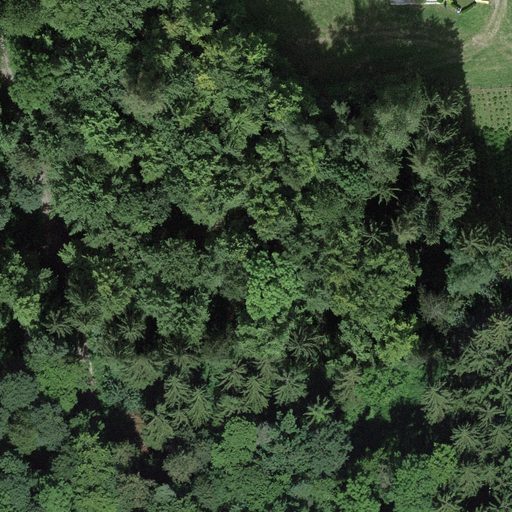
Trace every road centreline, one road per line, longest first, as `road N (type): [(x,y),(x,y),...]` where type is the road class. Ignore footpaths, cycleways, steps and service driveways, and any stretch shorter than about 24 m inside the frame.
road 1 (track): [(0,20),(63,247),(117,511)]
road 2 (track): [(497,0),(487,41),(448,60),(332,75)]
